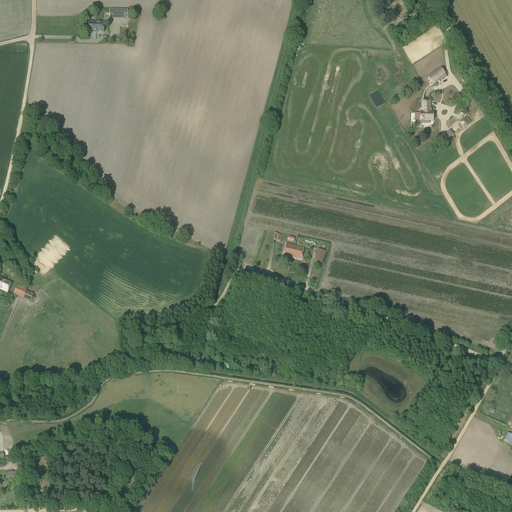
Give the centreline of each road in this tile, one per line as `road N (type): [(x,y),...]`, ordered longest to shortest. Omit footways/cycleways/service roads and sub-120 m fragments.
road 1 (track): [(0,386),(124,361),(221,299),(235,262),(497,362)]
road 2 (track): [(0,202),(28,74),(32,0)]
road 3 (track): [(501,363),(413,511)]
road 4 (track): [(511,138),(433,0)]
